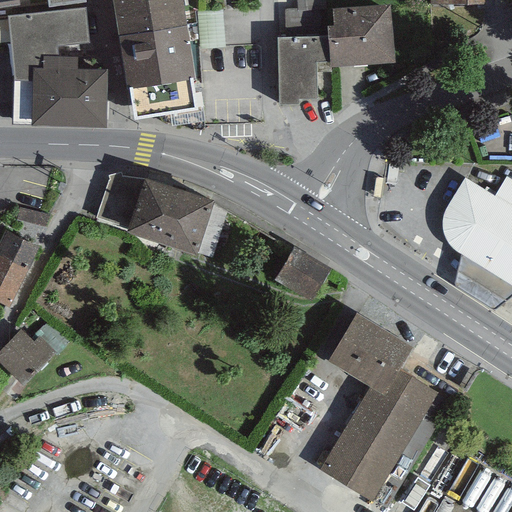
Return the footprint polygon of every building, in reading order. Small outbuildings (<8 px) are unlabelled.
[(183,0),(113,0),(118,28),(186,17),(183,0)] [(334,21),(327,22),(328,32),(329,57),(330,64),(395,58),(390,0),(380,0),(333,4),(334,21)] [(84,3),(8,12),(14,75),(32,76),(33,62),(43,62),(43,49),(58,50),(56,40),(89,37),(84,3)] [(194,68),(186,17),(118,28),(127,79),(194,68)] [(329,57),(328,32),(276,33),(277,100),(299,100),(299,94),(316,94),(315,57),(329,57)] [(70,63),(76,63),(77,50),(58,50),(43,49),(43,62),(70,63)] [(43,62),(33,62),(32,76),(14,75),(11,121),(69,121),(70,63),(43,62)] [(76,63),(70,63),(69,121),(106,122),(107,63),(76,63)] [(197,100),(194,68),(127,79),(133,110),(197,100)] [(96,215),(127,225),(127,227),(196,248),(213,192),(144,171),(142,177),(122,174),(121,170),(108,173),(110,177),(96,215)] [(511,178),(505,175),(494,193),(465,175),(446,205),(444,208),(442,217),(442,227),(443,231),(445,235),(448,241),(453,247),(457,250),(460,252),(454,281),(494,306),(511,293),(511,178)] [(6,225),(0,236),(0,249),(28,264),(39,242),(6,225)] [(297,246),(277,282),(315,303),(335,267),(297,246)] [(0,296),(8,301),(28,264),(0,249),(0,296)] [(356,307),(327,354),(370,380),(383,388),(396,365),(412,341),(356,307)] [(21,326),(0,347),(0,358),(23,381),(54,349),(38,333),(33,338),(21,326)] [(383,388),(370,380),(319,465),(386,506),(451,398),(396,365),(383,388)]
